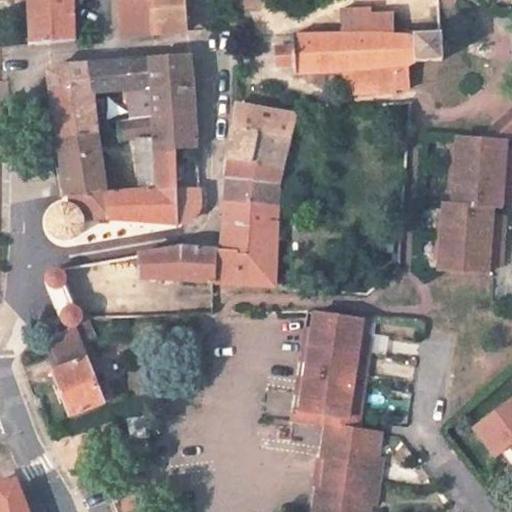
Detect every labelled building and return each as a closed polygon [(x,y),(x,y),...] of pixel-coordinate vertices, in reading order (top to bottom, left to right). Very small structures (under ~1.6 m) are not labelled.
[(28,0),(31,41),(76,36),(73,0),(28,0)] [(157,29),(155,0),(117,0),(119,32),(157,29)] [(155,0),(157,29),(189,26),(187,0),(155,0)] [(426,52),(447,52),(447,23),(426,24),(425,22),(401,22),(400,8),(376,7),(376,3),(344,5),(344,30),(295,32),(295,71),(342,70),(342,92),(405,91),(405,84),(418,84),(419,60),(424,60),(426,52)] [(274,73),(294,72),(292,36),(272,37),(274,73)] [(151,93),(154,156),(178,154),(198,152),(190,56),(150,59),(151,93)] [(150,59),(89,65),(97,99),(151,93),(150,59)] [(102,138),(97,99),(89,65),(53,68),(48,73),(59,145),(102,138)] [(292,111),(235,101),(232,125),(288,136),(292,111)] [(511,108),(484,130),(511,134),(511,132),(511,108)] [(288,136),(232,125),(229,148),(284,154),(288,136)] [(511,141),(510,141),(511,134),(484,130),(463,128),(462,137),(452,136),(447,186),(459,187),(458,198),(447,197),(446,206),(437,205),(433,252),(435,254),(439,254),(441,254),(442,262),(489,269),(491,261),(505,261),(508,209),(497,209),(497,201),(505,201),(506,193),(511,193),(511,141)] [(109,196),(102,138),(59,145),(69,205),(69,202),(109,196)] [(284,154),(229,148),(227,172),(281,176),(284,154)] [(178,154),(154,156),(155,190),(179,191),(178,154)] [(281,176),(227,172),(226,197),(279,201),(281,176)] [(59,208),(54,212),(51,217),(49,222),(50,226),(52,232),(54,235),(60,239),(66,240),(72,239),(78,236),(81,232),(83,227),(83,222),(95,219),(111,222),(178,225),(187,222),(194,218),(198,213),(200,206),(201,201),(200,191),(179,191),(155,190),(109,196),(69,202),(69,205),(64,206),(59,208)] [(279,201),(226,197),(224,221),(277,225),(279,201)] [(197,246),(196,283),(213,284),(271,287),(277,225),(224,221),(223,246),(197,246)] [(196,283),(197,246),(137,254),(137,277),(137,280),(196,283)] [(137,277),(137,254),(104,259),(105,282),(137,277)] [(64,277),(65,275),(65,272),(64,270),(63,268),(61,266),(58,266),(54,267),(51,269),(50,273),(50,277),(53,280),(58,281),(59,281),(61,280),(63,279),(64,277)] [(349,416),(303,409),(317,310),(310,309),(295,418),(316,421),(323,422),(334,424),(362,428),(362,425),(363,417),(349,416)] [(352,398),(366,400),(368,382),(354,380),(356,364),(371,366),(375,333),(360,330),(362,317),(317,310),(303,409),(349,416),(352,398)] [(79,318),(79,316),(78,314),(77,313),(75,312),(73,311),(71,311),(70,311),(68,312),(66,313),(65,315),(64,321),(65,326),(77,324),(77,323),(78,322),(79,320),(79,318)] [(77,324),(65,326),(46,341),(71,409),(103,399),(77,324)] [(356,364),(354,380),(368,382),(371,366),(356,364)] [(366,400),(352,398),(349,416),(363,417),(366,400)] [(511,404),(481,428),(503,457),(511,449),(511,404)] [(146,417),(127,420),(130,439),(149,436),(146,417)] [(321,511),(334,424),(323,422),(310,511),(321,511)] [(383,431),(362,428),(334,424),(321,511),(371,511),(372,506),(378,507),(385,456),(380,456),(383,431)] [(120,430),(108,432),(109,442),(121,441),(120,430)] [(13,479),(0,479),(0,511),(26,511),(21,497),(13,479)]
